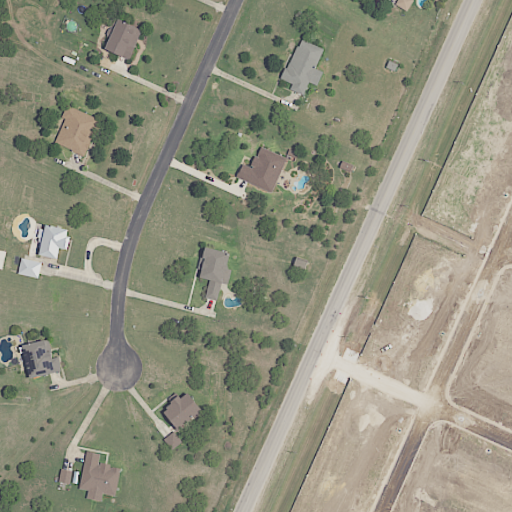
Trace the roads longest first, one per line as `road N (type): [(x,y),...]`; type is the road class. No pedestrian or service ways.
road 1 (secondary): [(243,511),(474,0)]
road 2 (residential): [(117,358),(121,289),(144,198),(242,0)]
road 3 (residential): [(511,240),(385,511)]
road 4 (residential): [(436,405),(316,352)]
